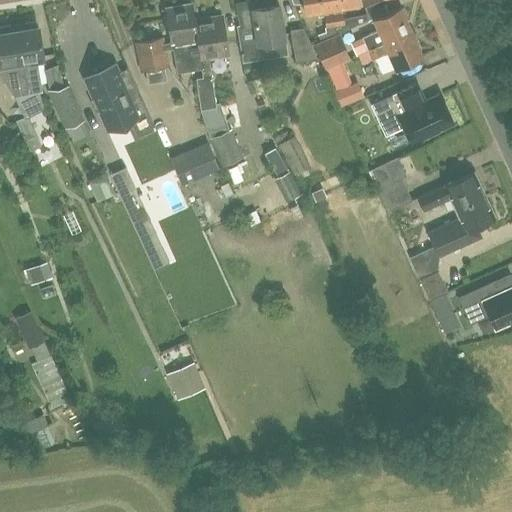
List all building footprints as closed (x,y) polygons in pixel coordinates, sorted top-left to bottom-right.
[(264,5),(262,0),(256,0),(237,3),(241,27),(254,25),(255,26),(254,29),(254,34),(257,36),(258,43),(272,40),(274,52),(285,49),(284,38),(283,38),(278,3),(264,5)] [(334,25),(330,0),(302,0),(305,11),(318,9),(319,16),(324,16),(325,32),(318,34),(319,41),(337,33),(334,25)] [(345,12),(344,5),(358,3),(357,0),(330,0),(334,25),(337,33),(368,19),(366,14),(344,17),(342,13),(345,12)] [(366,11),(384,3),(391,0),(361,0),(366,11)] [(165,50),(173,48),(176,72),(201,68),(196,38),(193,19),(194,19),(192,3),(166,7),(171,42),(164,43),(165,50)] [(370,18),(373,17),(379,29),(362,36),(368,49),(377,45),(385,42),(411,31),(400,6),(387,11),(384,3),(366,11),(370,18)] [(216,106),(208,57),(227,55),(222,15),(194,19),(193,19),(196,38),(201,68),(203,77),(196,78),(201,109),(216,106)] [(29,92),(41,90),(36,58),(44,57),(38,26),(36,26),(35,20),(25,22),(26,28),(18,29),(28,89),(29,92)] [(18,29),(10,31),(9,25),(0,26),(0,73),(13,95),(29,92),(28,89),(18,29)] [(295,61),(316,57),(302,28),(290,30),(295,61)] [(382,57),(390,54),(396,67),(422,56),(411,31),(385,42),(377,45),(382,55),(382,57)] [(337,33),(319,41),(314,43),(326,67),(344,60),(350,57),(337,33)] [(362,36),(350,42),(355,55),(358,54),(368,49),(362,36)] [(163,37),(135,43),(141,70),(145,69),(148,83),(167,79),(164,65),(168,64),(165,50),(164,43),(163,37)] [(377,45),(368,49),(372,59),(382,55),(377,45)] [(368,49),(358,54),(362,63),(372,59),(368,49)] [(344,60),(326,67),(335,91),(354,83),(344,60)] [(115,64),(84,78),(93,97),(90,99),(96,114),(100,113),(107,129),(126,121),(134,138),(154,129),(126,67),(119,71),(115,64)] [(354,83),(335,91),(341,106),(364,97),(358,81),(354,83)] [(377,116),(395,108),(410,141),(452,122),(440,95),(423,102),(415,83),(371,103),(377,116)] [(49,90),(66,126),(83,118),(68,85),(49,90)] [(16,120),(30,150),(41,144),(27,114),(16,120)] [(228,130),(211,137),(209,138),(222,165),(240,157),(228,130)] [(168,155),(181,184),(219,167),(207,138),(168,155)] [(385,163),(371,169),(385,200),(407,190),(402,178),(394,181),(385,163)] [(125,166),(110,173),(124,206),(134,227),(150,220),(140,198),(125,166)] [(483,192),(473,169),(417,195),(423,208),(450,195),(454,206),(483,192)] [(284,187),(280,189),(286,201),(301,193),(289,170),(278,176),(284,187)] [(108,180),(91,187),(96,201),(114,193),(108,180)] [(494,215),(483,192),(454,206),(459,215),(428,230),(435,245),(409,257),(429,299),(448,291),(437,269),(439,254),(481,234),(476,223),(494,215)] [(150,220),(134,227),(153,269),(169,262),(150,220)] [(43,263),(26,269),(26,270),(31,284),(48,278),(43,263)] [(492,280),(458,295),(470,323),(490,314),(495,327),(511,319),(511,286),(498,293),(492,280)] [(51,355),(31,310),(15,317),(27,347),(32,345),(39,361),(51,355)] [(205,387),(194,361),(167,373),(177,398),(205,387)] [(34,448),(52,443),(44,414),(25,419),(34,448)]
